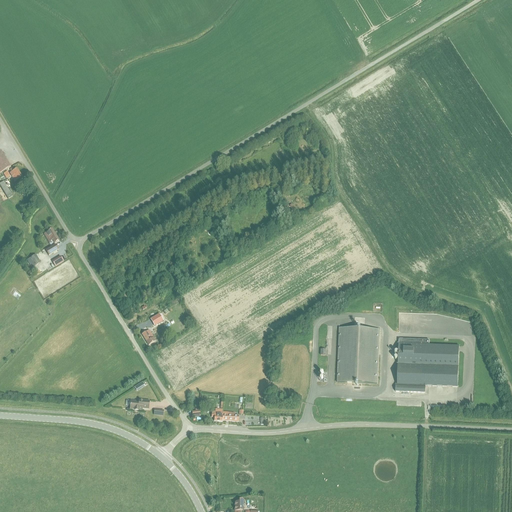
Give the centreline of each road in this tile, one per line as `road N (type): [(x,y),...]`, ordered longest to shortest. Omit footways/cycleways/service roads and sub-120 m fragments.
road 1 (unclassified): [(74,243),(478,0)]
road 2 (unclassified): [(189,428),(511,429)]
road 3 (unclassified): [(189,428),(74,243)]
road 4 (secondary): [(160,457),(113,429),(0,415)]
road 5 (unclassified): [(74,243),(0,120)]
